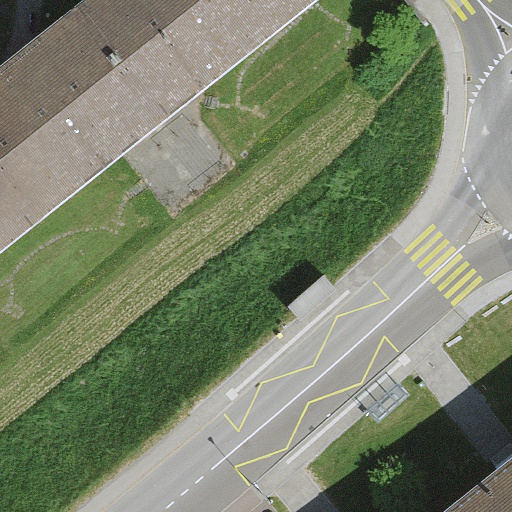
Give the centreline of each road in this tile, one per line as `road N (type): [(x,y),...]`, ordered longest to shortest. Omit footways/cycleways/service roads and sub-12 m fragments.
road 1 (unclassified): [(511,210),(147,511)]
road 2 (unclassified): [(511,70),(484,123),(493,184),(511,210)]
